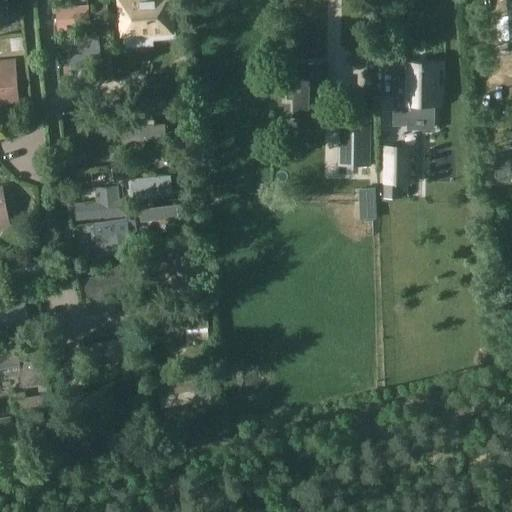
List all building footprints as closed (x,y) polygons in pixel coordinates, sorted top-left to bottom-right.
[(0,0),(0,19),(8,19),(6,0),(0,0)] [(153,38),(153,41),(174,39),(173,20),(169,20),(167,0),(136,3),(135,0),(133,0),(120,1),(123,40),(153,38)] [(87,6),(55,9),(58,31),(89,28),(87,6)] [(97,36),(69,39),(72,67),(100,64),(97,36)] [(0,104),(17,103),(14,63),(0,63),(0,104)] [(326,85),(326,65),(295,64),(295,81),(286,81),(286,100),(295,100),(294,117),(307,117),(307,118),(312,118),(312,117),(325,118),(326,97),(326,85)] [(407,98),(392,98),(392,121),(416,121),(416,118),(435,119),(435,105),(439,105),(440,90),(436,90),(436,66),(407,66),(407,98)] [(372,105),(384,106),(386,72),(375,71),(372,105)] [(117,108),(60,114),(67,174),(124,168),(121,142),(119,129),(117,108)] [(339,118),(338,166),(370,166),(370,118),(339,118)] [(166,127),(119,129),(121,142),(167,140),(166,127)] [(384,146),(383,200),(402,200),(402,183),(408,184),(409,146),(384,146)] [(478,174),(489,173),(487,151),(476,153),(478,174)] [(495,181),(511,178),(511,153),(492,156),(495,181)] [(170,177),(133,181),(135,200),(135,201),(137,200),(139,200),(171,197),(170,177)] [(97,202),(75,204),(77,221),(125,216),(122,186),(96,189),(97,202)] [(375,189),(359,190),(360,221),(376,220),(375,189)] [(207,200),(128,205),(129,218),(132,246),(211,240),(207,200)] [(94,228),(91,232),(92,241),(96,244),(107,243),(108,256),(130,253),(127,223),(127,224),(94,228)] [(35,261),(2,266),(7,291),(58,282),(54,257),(51,258),(54,239),(48,233),(40,236),(35,261)] [(200,245),(170,247),(171,256),(174,288),(203,286),(201,254),(200,245)] [(155,249),(145,250),(146,268),(157,267),(155,249)] [(106,277),(85,280),(87,297),(126,291),(122,266),(105,269),(106,277)] [(215,289),(151,295),(156,332),(159,374),(222,364),(217,305),(215,289)] [(22,291),(0,294),(0,328),(28,324),(22,291)] [(125,340),(91,344),(93,363),(127,358),(125,340)] [(0,374),(6,374),(6,378),(20,376),(22,388),(47,385),(43,361),(19,365),(17,352),(0,354),(0,374)] [(194,383),(158,389),(161,408),(197,402),(197,406),(211,404),(211,400),(209,389),(217,388),(215,380),(208,381),(194,383)] [(25,393),(15,394),(18,410),(44,406),(43,395),(26,398),(25,393)] [(107,448),(110,448),(156,441),(152,407),(142,409),(143,414),(133,415),(129,419),(130,431),(105,434),(107,448)] [(0,418),(0,451),(16,449),(11,417),(0,418)]
